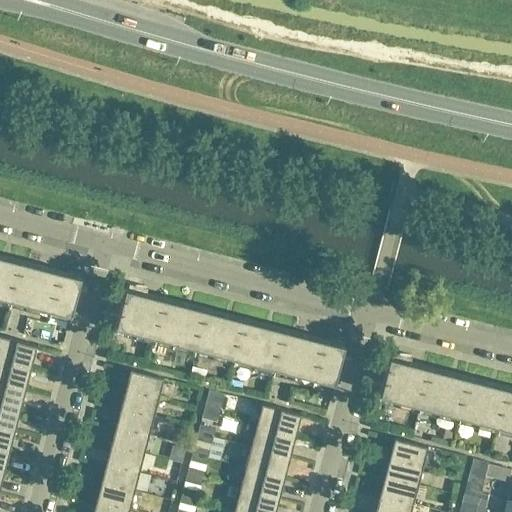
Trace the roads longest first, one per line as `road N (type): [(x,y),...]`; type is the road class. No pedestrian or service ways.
road 1 (secondary): [(511,127),(19,0)]
road 2 (residential): [(35,511),(104,243)]
road 3 (residential): [(368,312),(104,243)]
road 4 (residential): [(317,511),(368,312)]
road 5 (residential): [(511,349),(368,312)]
